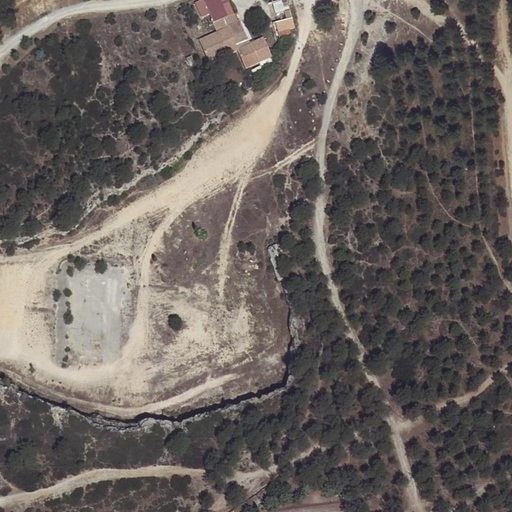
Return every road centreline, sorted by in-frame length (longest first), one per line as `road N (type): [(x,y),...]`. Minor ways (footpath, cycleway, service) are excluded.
road 1 (track): [(312,0),(283,91),(213,159),(139,214),(145,350),(126,373),(84,378),(42,363),(18,342),(22,292),(53,258),(101,235)]
road 2 (track): [(358,0),(322,136),(320,250),(329,282),(392,424),(464,402),(511,366)]
road 3 (track): [(0,501),(113,472),(261,475),(392,424),(420,511)]
road 4 (track): [(511,164),(506,85),(456,24),(413,0)]
road 5 (unclassified): [(162,0),(70,11),(0,52)]
